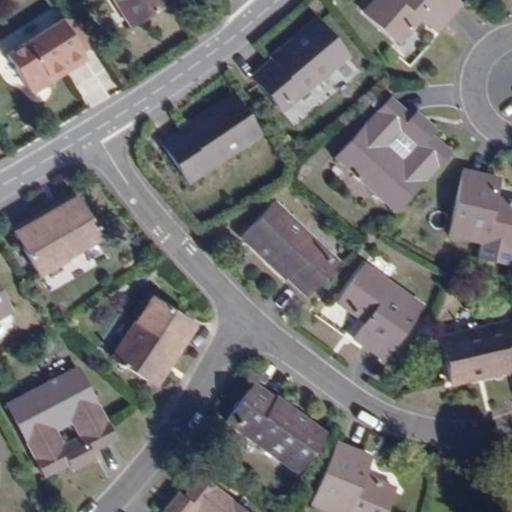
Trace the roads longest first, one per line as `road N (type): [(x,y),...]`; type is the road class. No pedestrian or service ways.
road 1 (residential): [(511,428),(463,440),(369,413),(244,317)]
road 2 (residential): [(104,511),(174,429),(244,317)]
road 3 (residential): [(244,317),(94,132)]
road 4 (residential): [(266,15),(94,132)]
road 5 (residential): [(511,138),(496,129),(479,99),(484,66),(511,42)]
